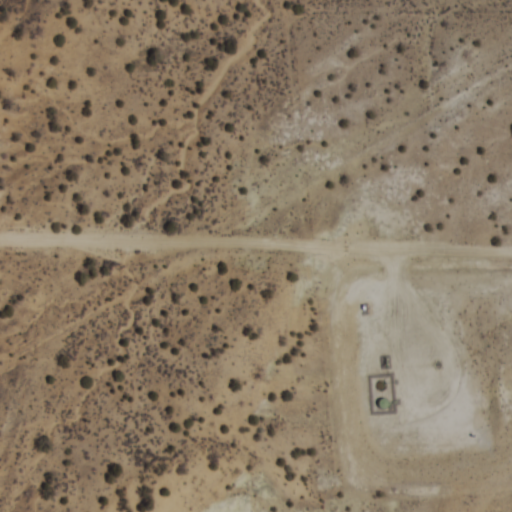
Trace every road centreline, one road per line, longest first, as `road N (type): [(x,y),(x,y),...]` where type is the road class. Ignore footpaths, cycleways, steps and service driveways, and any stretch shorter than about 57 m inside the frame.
road 1 (track): [(511,251),(0,238)]
road 2 (track): [(394,280),(452,360),(448,395),(437,404),(408,398),(391,250)]
